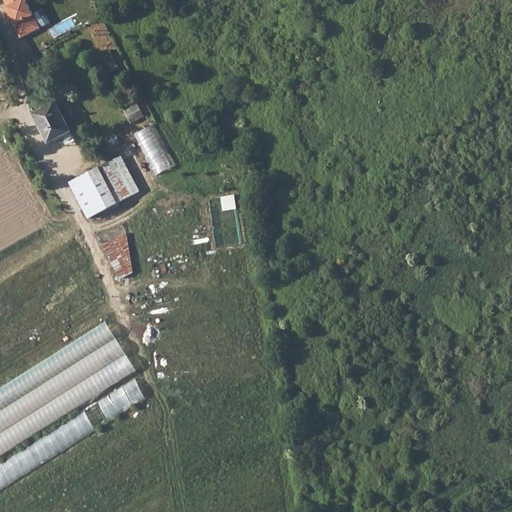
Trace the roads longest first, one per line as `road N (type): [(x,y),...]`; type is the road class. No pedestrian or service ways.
road 1 (track): [(139,351),(88,230),(42,149)]
road 2 (unclassified): [(0,0),(16,84),(42,149)]
